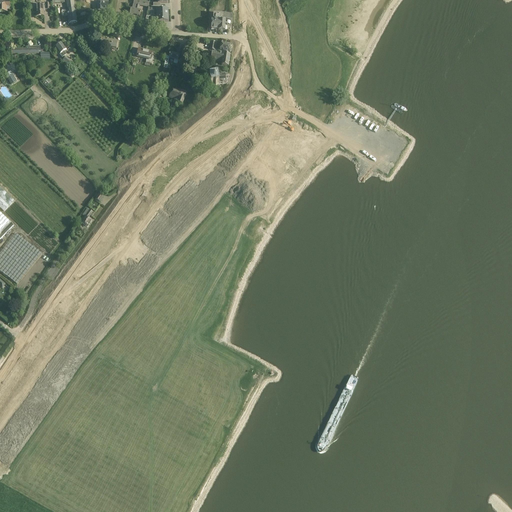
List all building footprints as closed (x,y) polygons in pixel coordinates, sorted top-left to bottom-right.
[(0,0),(0,13),(9,13),(9,8),(9,3),(2,3),(2,0),(0,0)] [(62,17),(68,16),(69,24),(76,23),(73,0),(68,0),(66,0),(67,10),(61,11),(62,17)] [(108,0),(102,0),(99,0),(99,3),(98,3),(98,10),(102,10),(102,9),(108,9),(108,3),(108,0)] [(133,0),(132,9),(131,9),(129,15),(133,16),(133,15),(140,17),(141,11),(139,11),(140,6),(148,8),(149,2),(138,0),(133,0)] [(44,5),(36,6),(36,17),(44,16),(44,10),(50,10),(49,4),(44,4),(44,5)] [(153,7),(151,7),(151,11),(153,11),(154,17),(157,17),(157,16),(168,16),(168,12),(167,10),(162,10),(162,7),(160,7),(153,7)] [(231,15),(213,14),(213,19),(218,19),(218,21),(211,21),(211,30),(218,30),(218,31),(225,31),(226,21),(225,21),(225,20),(231,20),(231,15)] [(101,39),(100,46),(116,49),(118,42),(108,40),(109,39),(106,38),(106,40),(101,39)] [(217,43),(210,41),(208,50),(215,51),(217,43)] [(60,55),(62,58),(65,56),(63,53),(66,50),(61,43),(55,48),(60,55)] [(221,43),(220,52),(229,53),(231,45),(221,43)] [(11,50),(11,55),(39,54),(39,52),(42,52),(43,51),(43,50),(43,49),(43,48),(42,47),(27,47),(27,49),(11,50)] [(148,51),(139,49),(137,57),(147,59),(146,63),(152,64),(153,57),(152,57),(152,53),(148,52),(148,51)] [(170,53),(169,57),(166,57),(165,63),(164,69),(167,69),(168,63),(169,59),(174,60),(173,64),(177,65),(178,61),(179,59),(182,59),(184,51),(178,50),(177,55),(170,53)] [(221,66),(228,67),(230,55),(223,54),(221,54),(221,53),(212,52),(211,60),(222,62),(221,65),(221,66)] [(70,68),(74,63),(66,57),(62,61),(70,68)] [(16,82),(11,72),(5,75),(11,85),(16,82)] [(209,78),(210,87),(219,85),(222,85),(223,85),(223,84),(227,84),(229,77),(225,76),(221,76),(220,76),(217,77),(209,78)] [(179,89),(178,89),(176,88),(173,96),(170,95),(169,97),(176,100),(176,101),(178,101),(178,103),(182,105),(186,95),(186,94),(187,92),(179,89)] [(159,95),(157,95),(153,101),(158,104),(162,98),(162,97),(159,95)] [(0,186),(0,207),(4,211),(14,200),(0,186)] [(100,203),(104,197),(99,193),(95,200),(100,203)] [(87,209),(82,216),(85,217),(81,223),(87,227),(92,221),(88,218),(92,212),(90,210),(90,211),(87,209)] [(0,239),(13,226),(0,212),(0,239)] [(41,254),(16,234),(0,253),(0,271),(17,285),(41,254)]
